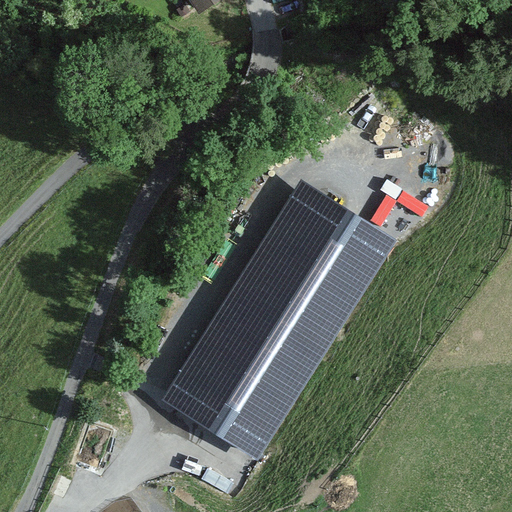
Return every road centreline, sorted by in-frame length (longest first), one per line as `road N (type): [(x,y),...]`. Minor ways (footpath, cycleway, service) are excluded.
road 1 (residential): [(195,138),(165,168),(133,223),(45,465),(20,511)]
road 2 (unclassified): [(0,240),(91,150),(144,131),(195,138)]
road 3 (residential): [(256,0),(262,52),(241,104),(195,138)]
